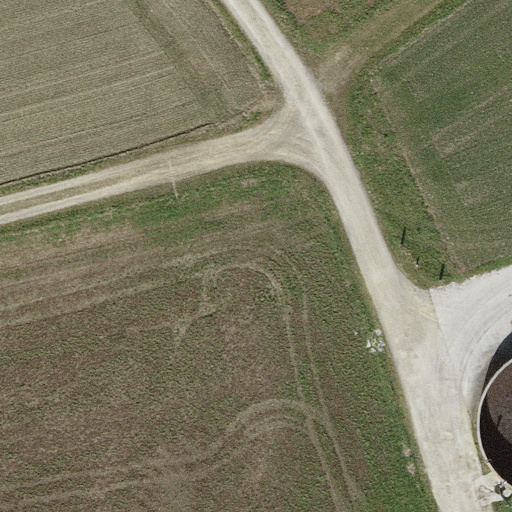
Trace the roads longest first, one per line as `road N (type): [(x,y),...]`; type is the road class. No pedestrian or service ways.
road 1 (track): [(244,0),(320,124),(392,300)]
road 2 (track): [(0,211),(320,124)]
road 3 (track): [(454,511),(392,300)]
road 4 (track): [(301,89),(425,0)]
